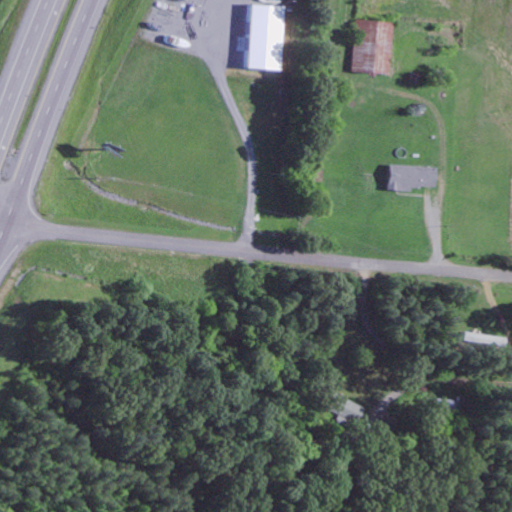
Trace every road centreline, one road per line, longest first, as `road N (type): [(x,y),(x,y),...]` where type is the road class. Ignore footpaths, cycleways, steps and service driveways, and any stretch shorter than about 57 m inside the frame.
road 1 (residential): [(511,274),(0,227)]
road 2 (trunk): [(0,227),(97,0)]
road 3 (trunk): [(53,0),(0,122)]
